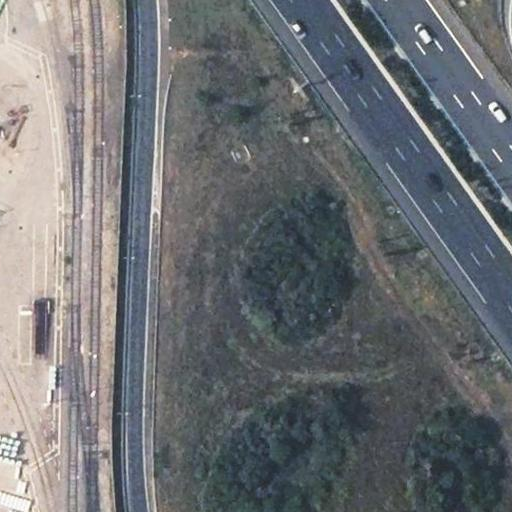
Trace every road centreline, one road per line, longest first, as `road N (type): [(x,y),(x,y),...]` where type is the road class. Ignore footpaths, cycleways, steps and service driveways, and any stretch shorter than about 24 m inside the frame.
road 1 (trunk): [(146,0),(138,511)]
road 2 (trunk): [(301,0),(511,294)]
road 3 (trunk): [(511,169),(391,0)]
